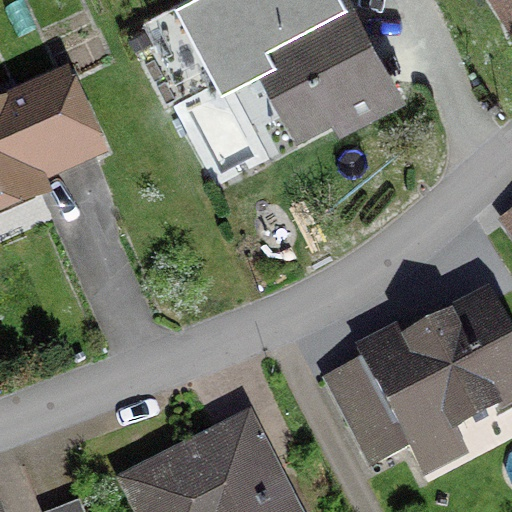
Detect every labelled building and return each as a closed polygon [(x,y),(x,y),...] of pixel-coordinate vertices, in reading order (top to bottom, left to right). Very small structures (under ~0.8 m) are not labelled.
[(342,121),(389,96),(338,0),(330,0),(288,22),(276,0),(217,0),(196,11),(230,76),(266,57),(301,123),(334,106),(342,121)] [(511,0),(495,0),(511,26),(511,0)] [(50,169),(92,150),(63,85),(0,113),(0,207),(35,192),(18,154),(29,149),(34,162),(37,164),(45,168),(50,169)] [(511,215),(500,224),(511,239),(511,215)] [(511,394),(511,357),(484,305),(366,367),(362,361),(324,381),(369,467),(405,448),(419,476),(456,457),(442,431),(511,394)] [(279,492),(267,468),(249,433),(193,462),(189,453),(124,486),(137,511),(286,511),(277,493),(279,492)]
